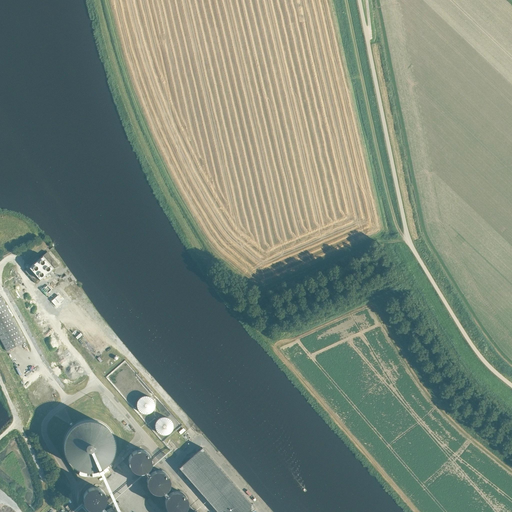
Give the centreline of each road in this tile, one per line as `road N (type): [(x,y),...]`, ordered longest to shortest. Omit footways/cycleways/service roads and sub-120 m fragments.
road 1 (unclassified): [(511,387),(469,345),(407,240),(365,36)]
road 2 (unknown): [(207,511),(97,382)]
road 3 (unknown): [(97,382),(39,302),(17,256),(0,260)]
road 4 (unknown): [(0,290),(64,403)]
road 5 (unknown): [(76,511),(50,438),(49,424),(64,403)]
